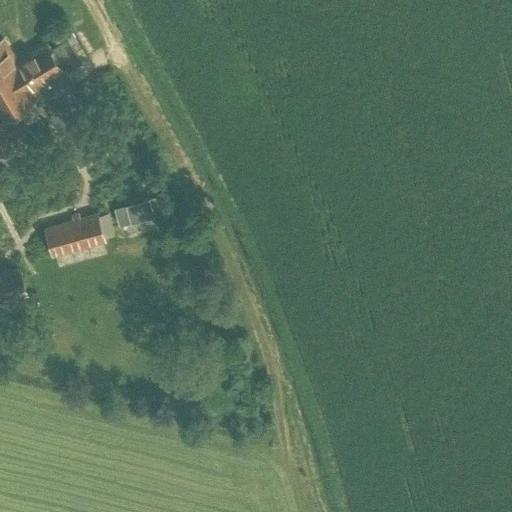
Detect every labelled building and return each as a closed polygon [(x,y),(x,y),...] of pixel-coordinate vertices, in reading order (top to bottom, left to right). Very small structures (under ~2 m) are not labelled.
[(82,61),(68,38),(51,48),(48,43),(18,62),(4,39),(0,40),(0,150),(26,135),(12,109),(36,94),(67,145),(79,167),(107,149),(95,128),(92,124),(101,118),(85,90),(75,96),(67,83),(71,80),(65,72),(82,61)] [(87,245),(105,240),(97,212),(79,217),(87,245)] [(78,214),(74,216),(75,219),(63,222),(70,250),(87,245),(79,217),(78,214)] [(53,255),(70,250),(63,222),(46,227),(53,255)] [(2,272),(10,299),(26,294),(19,267),(2,272)] [(0,301),(10,299),(2,272),(0,272),(0,301)]
